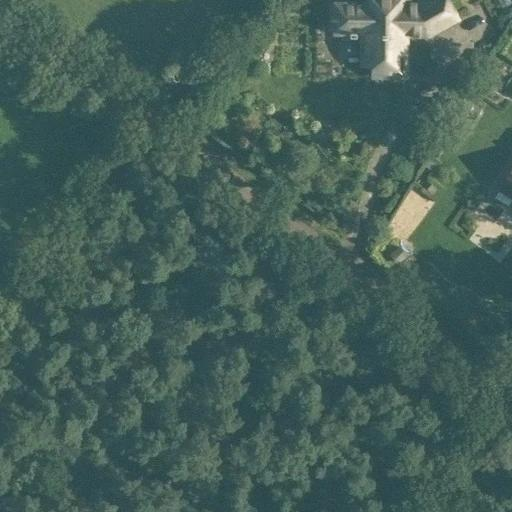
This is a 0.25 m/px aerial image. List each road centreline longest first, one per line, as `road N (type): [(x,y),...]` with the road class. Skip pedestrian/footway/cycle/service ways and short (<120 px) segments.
road 1 (unclassified): [(499,396),(134,102)]
road 2 (track): [(0,297),(134,102)]
road 3 (track): [(134,102),(0,22)]
